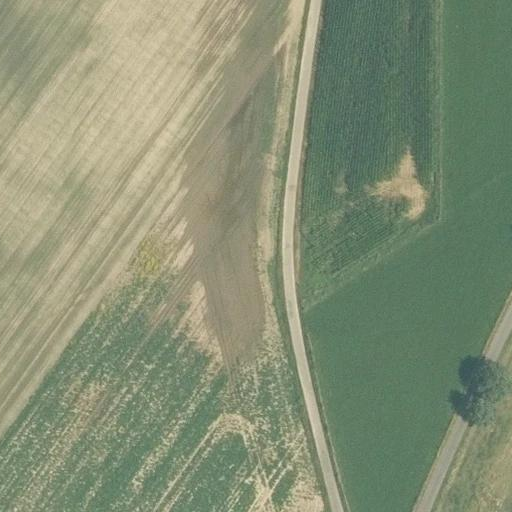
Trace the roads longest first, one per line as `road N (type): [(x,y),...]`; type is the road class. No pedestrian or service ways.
road 1 (unclassified): [(338,511),(293,341),(285,241),(317,0)]
road 2 (unclassified): [(511,323),(426,511)]
